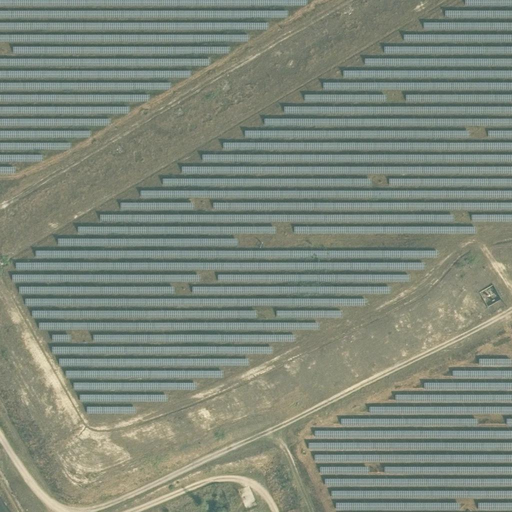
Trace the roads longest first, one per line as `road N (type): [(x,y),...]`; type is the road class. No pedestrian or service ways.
road 1 (track): [(511,308),(266,435)]
road 2 (track): [(275,511),(254,485),(217,480),(137,511)]
